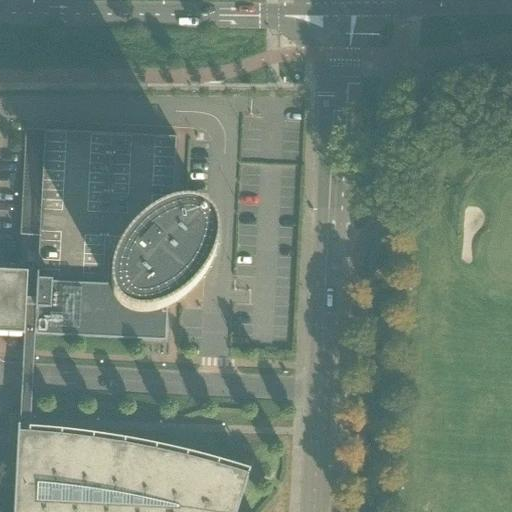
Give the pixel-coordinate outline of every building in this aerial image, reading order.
[(420,111),(419,137),(430,137),(430,112),(420,111)] [(443,112),(443,138),(453,138),(453,112),(443,112)] [(28,280),(25,335),(34,336),(166,342),(167,313),(162,311),(163,311),(164,310),(166,309),(168,308),(170,307),(171,307),(173,306),(175,305),(176,304),(179,302),(181,300),(184,298),(186,297),(188,295),(190,293),(192,290),(195,288),(197,286),(198,284),(200,281),(202,279),(204,277),(205,274),(207,271),(208,269),(210,266),(211,264),(212,261),(213,259),(214,256),(215,254),(215,251),(216,249),(216,247),(217,246),(217,244),(217,242),(217,241),(217,239),(217,238),(217,236),(217,234),(217,231),(216,230),(216,228),(215,227),(215,225),(215,224),(214,222),(213,221),(213,219),(212,218),(211,217),(210,215),(209,214),(207,213),(206,212),(205,211),(204,210),(202,209),(201,208),(199,208),(198,207),(196,207),(195,206),(193,206),(192,206),(190,205),(189,205),(187,205),(186,205),(184,205),(183,205),(181,205),(180,205),(177,206),(175,206),(174,206),(172,207),(176,138),(114,135),(87,134),(72,133),(44,132),(39,225),(39,237),(37,280),(28,280)] [(27,252),(26,263),(37,263),(38,252),(27,252)] [(0,334),(23,335),(24,335),(25,335),(28,273),(26,273),(0,271),(0,334)] [(14,509),(13,511),(237,511),(240,505),(248,478),(247,478),(249,474),(230,469),(229,472),(217,469),(218,465),(217,465),(216,469),(204,466),(205,462),(186,457),(185,460),(173,458),(174,454),(155,450),(154,453),(142,451),(143,447),(124,444),(123,448),(111,446),(112,442),(92,439),(53,435),(29,433),(29,431),(32,380),(33,354),(34,336),(25,335),(24,354),(22,379),(19,432),(18,436),(18,438),(18,444),(15,505),(15,509),(14,509)]
